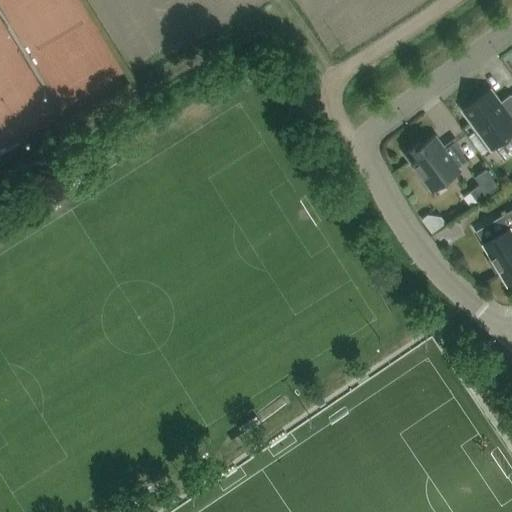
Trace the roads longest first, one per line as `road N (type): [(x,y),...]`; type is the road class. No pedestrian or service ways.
road 1 (unclassified): [(500,333),(428,261),(356,147)]
road 2 (residential): [(356,147),(511,33)]
